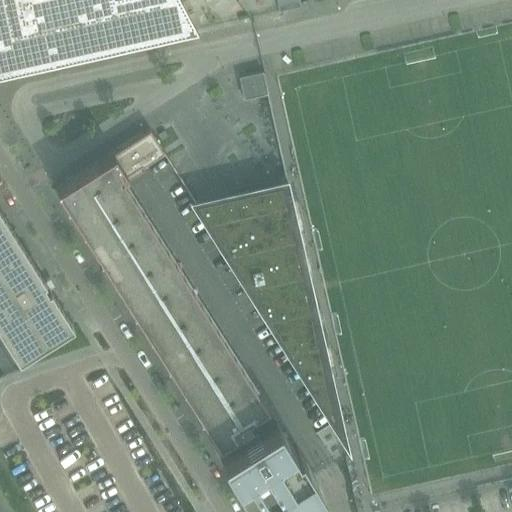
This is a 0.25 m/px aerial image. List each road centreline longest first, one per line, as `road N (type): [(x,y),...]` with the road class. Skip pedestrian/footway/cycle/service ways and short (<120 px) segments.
road 1 (residential): [(220,511),(0,162)]
road 2 (unknown): [(345,511),(157,209)]
